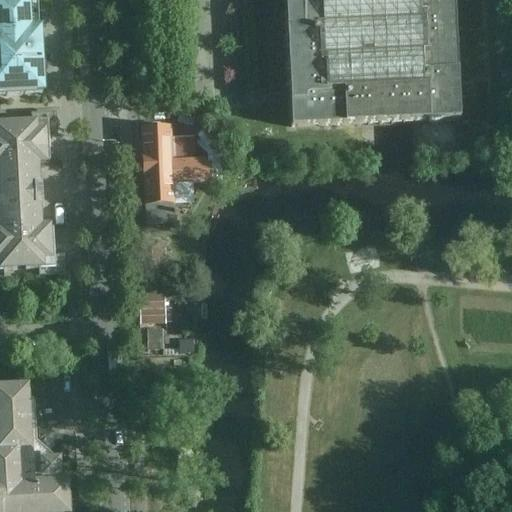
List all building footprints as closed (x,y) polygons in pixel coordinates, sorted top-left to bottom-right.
[(0,0),(0,43),(42,42),(41,19),(38,19),(36,0),(0,0)] [(450,0),(281,0),(285,121),(455,115),(450,0)] [(0,90),(43,89),(42,42),(0,43),(0,90)] [(45,115),(0,116),(0,260),(54,258),(52,225),(50,225),(50,220),(41,220),(38,159),(47,158),(45,115)] [(171,128),(142,127),(144,224),(173,223),(172,183),(209,183),(208,156),(172,156),(171,128)] [(54,258),(0,260),(0,268),(54,265),(54,258)] [(179,290),(146,290),(147,324),(181,324),(179,290)] [(0,511),(69,511),(68,477),(60,477),(59,454),(51,455),(31,439),(27,382),(0,382),(0,511)]
